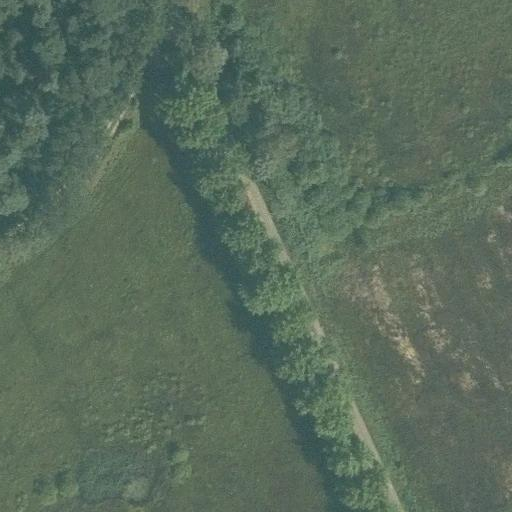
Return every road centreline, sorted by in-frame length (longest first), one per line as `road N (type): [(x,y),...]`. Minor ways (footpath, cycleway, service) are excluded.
road 1 (unclassified): [(400,511),(164,0)]
road 2 (track): [(163,0),(69,186),(0,244)]
